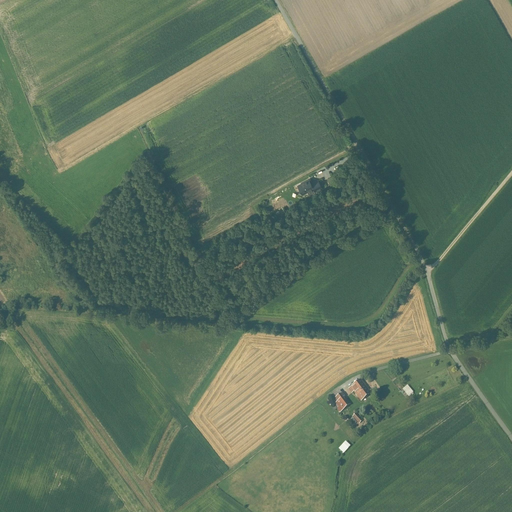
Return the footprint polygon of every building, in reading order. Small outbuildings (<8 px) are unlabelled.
[(317,180),(311,183),(311,184),(307,186),(309,191),(314,189),(315,191),(322,188),(317,180)] [(371,393),(361,379),(348,389),(351,393),(354,391),(361,401),(371,393)] [(412,392),(407,386),(403,389),(409,397),(410,395),(412,392)] [(341,393),(332,401),(334,404),(340,412),(350,405),(341,393)] [(362,420),(356,414),(353,417),(359,423),(362,420)] [(344,443),(338,449),(344,453),(349,448),(344,443)]
